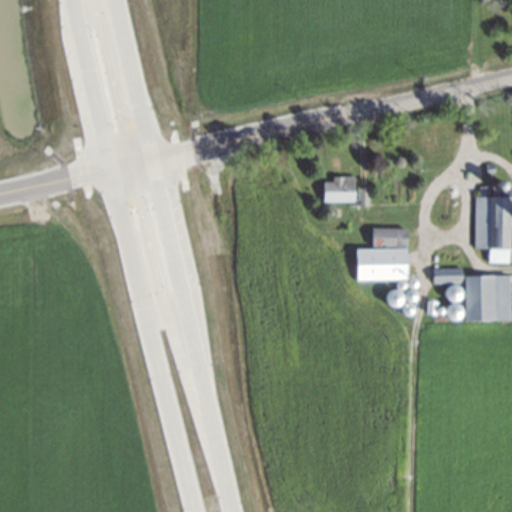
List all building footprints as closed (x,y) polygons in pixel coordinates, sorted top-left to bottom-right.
[(323,182),(323,201),(350,201),(350,205),(370,205),(369,187),(355,187),(355,176),(332,176),(332,181),(323,182)] [(487,262),(509,262),(510,196),(474,196),(473,248),(488,248),(487,262)] [(356,280),(406,279),(406,247),(355,248),(356,280)] [(432,267),(432,283),(461,283),(461,267),(432,267)] [(464,320),(510,319),(509,274),(463,275),(464,320)]
